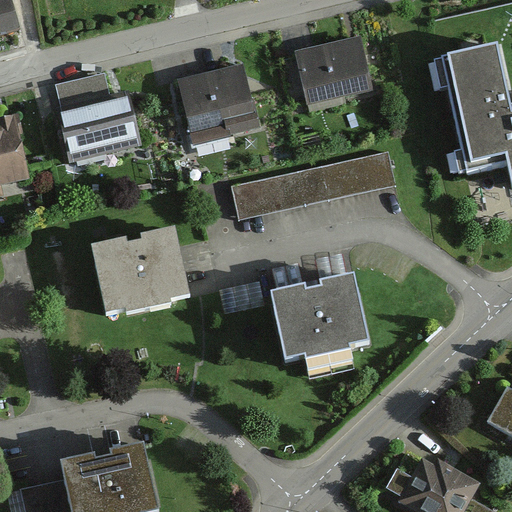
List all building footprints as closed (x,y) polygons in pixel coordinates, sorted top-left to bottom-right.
[(0,0),(0,32),(19,27),(11,0),(0,0)] [(361,41),(295,55),(306,108),(373,93),(361,41)] [(511,105),(497,46),(447,59),(474,166),(508,157),(511,173),(511,105)] [(245,66),(180,81),(195,144),(260,129),(245,66)] [(61,111),(57,112),(69,165),(141,148),(129,96),(110,100),(104,75),(56,86),(61,111)] [(0,197),(4,196),(1,183),(28,177),(16,118),(0,121),(0,197)] [(388,154),(231,189),(239,223),(396,188),(388,154)] [(127,246),(91,254),(106,321),(125,317),(126,321),(171,311),(170,307),(191,303),(176,235),(140,243),(141,248),(128,251),(127,246)] [(306,294),(270,303),(286,372),(305,367),(308,382),(355,371),(351,357),(370,352),(354,283),(319,291),(320,296),(307,299),(306,294)] [(511,389),(492,424),(511,435),(511,389)] [(157,511),(144,453),(60,472),(63,482),(20,491),(24,511),(157,511)] [(465,511),(479,489),(432,463),(408,505),(420,511),(465,511)]
